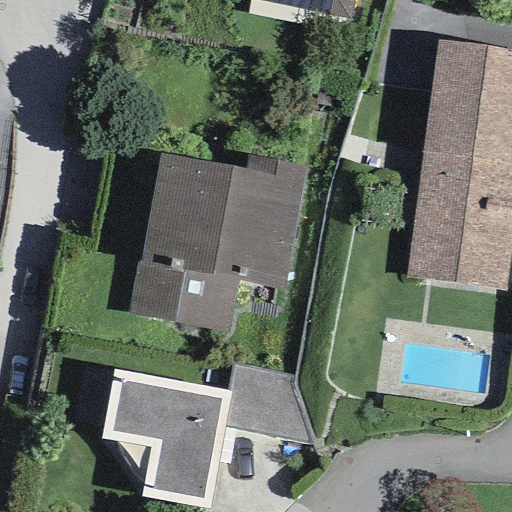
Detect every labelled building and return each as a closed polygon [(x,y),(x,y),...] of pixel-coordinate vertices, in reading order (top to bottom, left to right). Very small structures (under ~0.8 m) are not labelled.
[(260,0),(351,17),(354,0),(260,0)] [(505,288),(511,232),(511,49),(437,40),(406,275),(505,288)] [(307,166),(249,155),(247,168),(158,151),(127,313),(228,332),(238,279),(283,288),(307,166)] [(207,362),(202,384),(231,389),(224,427),(311,444),(290,376),(207,362)] [(202,384),(112,368),(101,436),(114,439),(117,446),(124,457),(132,470),(139,479),(143,482),(140,496),(208,507),(224,427),(231,389),(202,384)]
